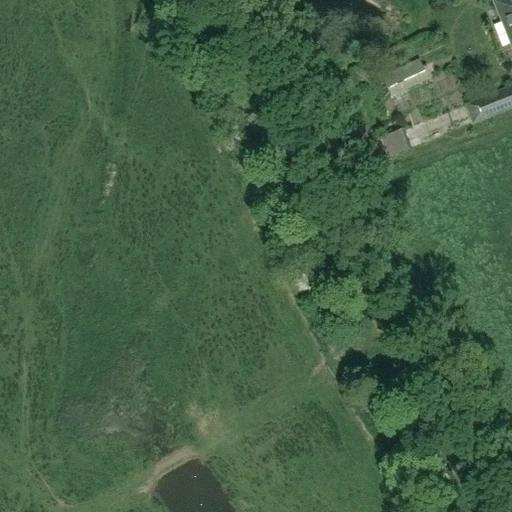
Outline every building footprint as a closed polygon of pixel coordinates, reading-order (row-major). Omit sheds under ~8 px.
[(511,0),(500,0),(494,3),(511,47),(511,0)] [(428,80),(419,60),(382,77),(391,97),(428,80)] [(365,63),(348,72),(356,86),(372,77),(365,63)] [(473,125),(511,109),(511,86),(465,105),(473,125)] [(365,95),(355,100),(362,113),(372,107),(365,95)] [(380,140),(385,158),(406,152),(402,134),(380,140)]
